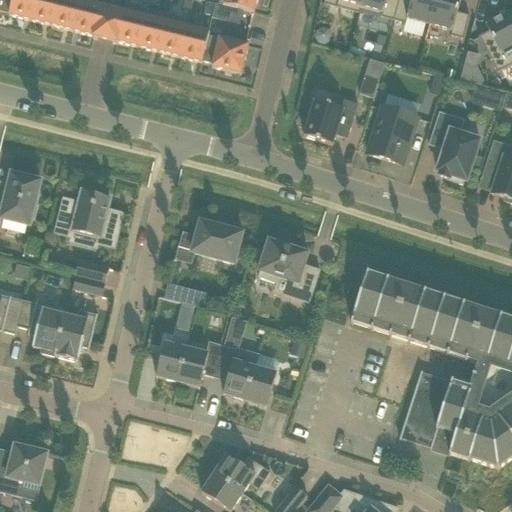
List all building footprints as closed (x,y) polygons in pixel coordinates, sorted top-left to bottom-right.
[(0,0),(0,12),(9,15),(13,0),(0,0)] [(36,0),(13,0),(9,15),(9,17),(31,22),(36,0)] [(58,0),(36,0),(31,22),(52,28),(58,0)] [(80,0),(58,0),(52,28),(73,33),(80,0)] [(95,38),(102,9),(102,7),(104,0),(103,0),(80,0),(73,33),(93,38),(95,38)] [(193,2),(186,0),(185,0),(183,12),(191,13),(193,2)] [(255,15),(258,0),(220,0),(219,6),(230,9),(255,15)] [(359,13),(362,0),(325,0),(324,6),(360,16),(360,13),(359,13)] [(362,0),(359,13),(360,13),(394,22),(399,0),(362,0)] [(430,27),(436,0),(412,0),(412,2),(403,0),(399,0),(394,22),(406,25),(407,21),(430,27)] [(458,15),(461,0),(436,0),(430,27),(452,33),(451,38),(463,41),(469,18),(458,15)] [(138,49),(147,11),(148,11),(149,9),(126,3),(124,13),(102,7),(102,9),(95,38),(93,38),(93,40),(117,46),(118,44),(138,49)] [(212,18),(215,6),(207,4),(204,16),(212,18)] [(230,9),(219,6),(215,5),(212,20),(226,23),(230,9)] [(159,54),(168,16),(148,11),(147,11),(138,49),(159,54)] [(511,17),(510,14),(486,26),(489,33),(479,39),(497,75),(511,67),(511,17)] [(187,28),(189,29),(190,22),(189,21),(168,16),(159,54),(180,59),(187,28)] [(202,63),(208,38),(209,34),(189,29),(187,28),(180,59),(202,65),(202,63)] [(322,31),(317,33),(315,39),(318,45),(324,46),(329,43),(331,38),(328,32),(322,31)] [(248,47),(208,38),(202,63),(213,66),(212,69),(241,77),(248,47)] [(467,55),(464,66),(476,70),(479,58),(467,55)] [(380,80),(384,66),(370,62),(366,76),(380,80)] [(448,71),(446,78),(455,81),(457,73),(448,71)] [(428,96),(438,99),(441,90),(431,87),(428,96)] [(505,97),(498,95),(494,110),(501,112),(505,97)] [(342,111),(315,103),(304,138),(333,147),(336,137),(348,140),(358,106),(345,102),(342,111)] [(383,109),(368,156),(403,167),(418,120),(383,109)] [(440,114),(430,146),(444,151),(437,173),(440,174),(438,178),(463,186),(464,182),(467,183),(480,142),(460,136),(464,122),(440,114)] [(511,150),(495,145),(485,176),(497,180),(492,196),(505,200),(504,203),(511,205),(511,150)] [(0,185),(0,214),(2,215),(1,220),(30,228),(32,220),(35,221),(38,208),(35,207),(41,183),(12,176),(9,188),(0,185)] [(114,249),(122,216),(107,213),(110,200),(82,193),(79,205),(64,202),(56,234),(72,238),(73,233),(99,240),(98,245),(114,249)] [(243,235),(200,223),(196,239),(184,236),(184,234),(183,234),(175,262),(177,262),(177,261),(191,264),(193,255),(234,266),(243,235)] [(259,279),(277,285),(279,280),(291,283),(287,298),(310,305),(320,272),(305,267),(309,255),(269,243),(260,273),(261,274),(259,279)] [(79,263),(75,278),(105,285),(109,270),(79,263)] [(31,270),(18,267),(14,280),(28,283),(31,270)] [(511,323),(500,320),(498,327),(462,315),(465,308),(445,302),(446,300),(444,299),(444,302),(424,295),(422,302),(386,291),(389,284),(369,277),(370,275),(368,275),(351,326),(353,327),(353,324),(371,330),(370,332),(372,333),(373,331),(390,336),(389,338),(390,339),(391,339),(392,337),(409,342),(408,344),(410,345),(410,343),(428,348),(427,351),(429,351),(430,349),(448,355),(447,357),(449,358),(449,355),(466,361),(466,363),(467,364),(468,361),(480,365),(475,378),(473,377),(473,379),(475,379),(471,392),(453,386),(453,384),(452,383),(451,385),(422,376),(423,374),(421,373),(400,441),(401,441),(402,440),(431,449),(431,451),(432,451),(435,443),(452,448),(449,457),(451,458),(454,449),(471,454),(468,463),(470,464),(470,462),(497,470),(497,473),(499,473),(499,470),(511,460),(511,323)] [(105,286),(76,279),(73,292),(102,299),(105,286)] [(15,336),(17,328),(24,303),(0,297),(0,331),(1,332),(1,334),(3,335),(3,333),(15,336)] [(55,359),(66,316),(54,313),(55,306),(38,302),(36,306),(24,303),(17,328),(29,331),(28,337),(30,338),(30,335),(36,337),(32,350),(34,350),(34,349),(42,351),(41,355),(55,359)] [(195,311),(183,308),(180,320),(192,323),(195,311)] [(98,317),(80,313),(78,319),(66,316),(55,359),(78,364),(82,349),(88,350),(87,352),(89,353),(98,317)] [(235,319),(227,346),(240,350),(247,323),(235,319)] [(186,351),(178,384),(200,389),(203,376),(215,379),(224,348),(210,344),(207,356),(186,351)] [(178,384),(186,351),(164,345),(156,379),(178,384)] [(224,348),(215,379),(227,382),(223,396),(245,402),(255,369),(235,363),(238,352),(224,348)] [(276,376),(255,369),(245,402),(266,409),(276,376)] [(45,452),(32,449),(31,452),(15,448),(11,463),(0,460),(0,493),(21,499),(25,485),(39,488),(47,456),(44,455),(45,452)] [(248,461),(243,468),(226,458),(214,476),(243,495),(250,485),(258,490),(269,474),(248,461)] [(231,511),(243,495),(214,476),(202,495),(226,511),(231,511)] [(296,488),(275,511),(296,511),(308,499),(296,488)] [(341,498),(329,489),(309,511),(331,511),(337,506),(343,511),(398,511),(344,493),(343,494),(344,495),(341,498)]
